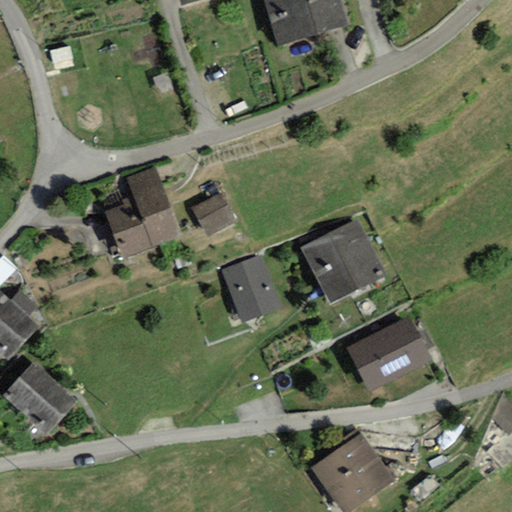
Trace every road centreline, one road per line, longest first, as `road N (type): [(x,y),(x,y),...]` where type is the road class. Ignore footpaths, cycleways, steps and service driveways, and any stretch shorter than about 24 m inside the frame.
road 1 (unclassified): [(0,468),(149,438),(450,399),(511,378)]
road 2 (residential): [(50,163),(121,161),(259,124),(379,70),(473,0)]
road 3 (unclassified): [(0,0),(39,75),(50,163)]
